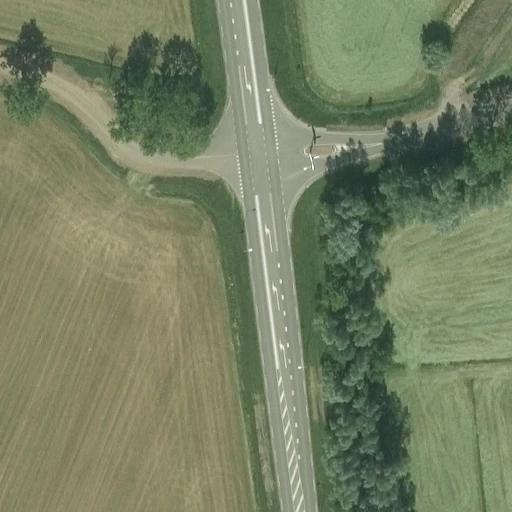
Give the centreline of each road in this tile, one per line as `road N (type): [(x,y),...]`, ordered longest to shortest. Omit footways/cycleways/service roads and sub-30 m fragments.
road 1 (primary): [(301,511),(256,156)]
road 2 (unclassified): [(256,156),(150,162),(116,141),(71,93),(0,65)]
road 3 (unclassified): [(256,156),(353,148),(511,116)]
road 4 (primary): [(256,156),(234,0)]
